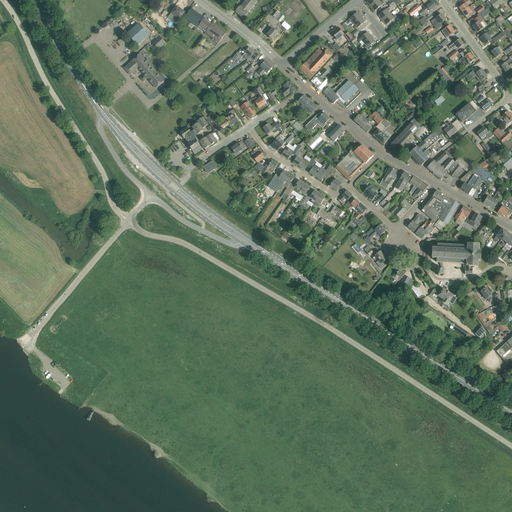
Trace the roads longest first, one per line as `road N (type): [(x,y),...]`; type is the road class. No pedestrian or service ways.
road 1 (unclassified): [(511,446),(337,332),(179,240),(128,221)]
road 2 (primary): [(511,413),(242,238)]
road 3 (unclassified): [(128,221),(3,0)]
road 4 (primary): [(103,113),(169,189),(242,238)]
road 5 (primary): [(242,238),(103,113)]
road 6 (tertiary): [(19,344),(128,221)]
road 7 (primary): [(103,113),(38,0)]
road 8 (residential): [(348,185),(335,196),(272,154),(248,126)]
road 9 (residential): [(416,173),(510,96)]
